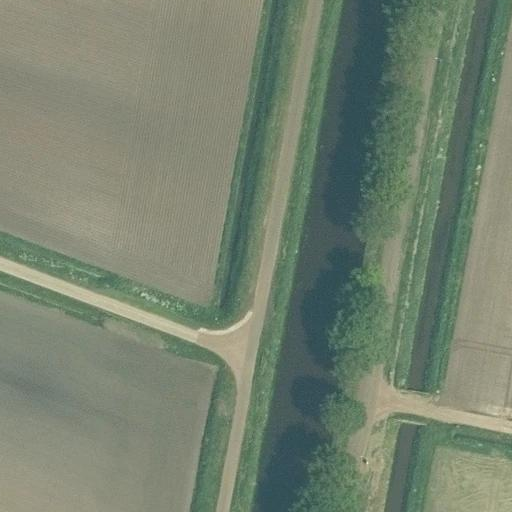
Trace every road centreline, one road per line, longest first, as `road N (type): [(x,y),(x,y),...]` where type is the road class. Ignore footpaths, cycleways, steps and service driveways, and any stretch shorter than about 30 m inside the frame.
road 1 (unclassified): [(346,511),(439,0)]
road 2 (unclassified): [(248,358),(317,0)]
road 3 (unclassified): [(0,265),(248,358)]
road 4 (unclassified): [(220,511),(248,358)]
